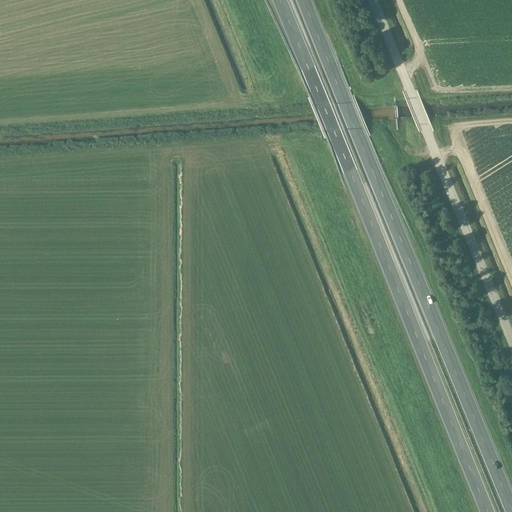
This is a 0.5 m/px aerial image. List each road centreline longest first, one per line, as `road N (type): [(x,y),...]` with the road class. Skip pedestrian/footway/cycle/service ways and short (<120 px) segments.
road 1 (trunk): [(279,0),(488,511)]
road 2 (trunk): [(511,511),(302,0)]
road 3 (unclassified): [(511,341),(372,0)]
